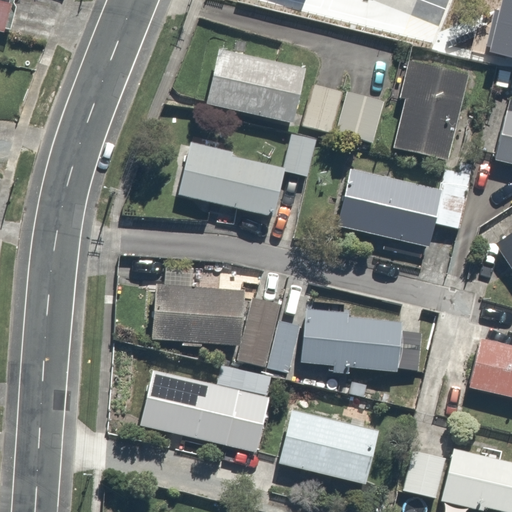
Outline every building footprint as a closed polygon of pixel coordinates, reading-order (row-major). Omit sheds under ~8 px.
[(10,0),(0,0),(0,33),(3,34),(10,0)] [(307,72),(218,53),(206,106),(296,126),(307,72)] [(362,61),(354,93),(383,101),(391,69),(362,61)] [(468,78),(411,65),(392,146),(449,159),(468,78)] [(333,137),(345,95),(315,86),(302,128),(333,137)] [(354,93),(350,92),(338,135),(373,144),(385,101),(383,101),(354,93)] [(511,94),(497,164),(511,167),(511,94)] [(316,141),(291,135),(282,169),(288,170),(308,175),(316,141)] [(288,170),(282,169),(190,147),(178,197),(276,221),(288,170)] [(472,164),(449,159),(441,191),(348,169),(335,226),(430,248),(435,227),(456,232),(472,164)] [(511,234),(495,245),(511,272),(511,234)] [(238,342),(247,297),(244,296),(155,292),(153,337),(238,342)] [(265,369),(277,322),(281,305),(247,297),(238,342),(234,361),(265,369)] [(423,326),(306,312),(300,361),(417,375),(423,326)] [(277,322),(265,369),(289,375),(300,327),(277,322)] [(511,350),(481,343),(469,390),(511,401),(511,350)] [(272,397),(152,371),(140,426),(259,453),(272,397)] [(381,433),(290,410),(277,464),(368,486),(381,433)] [(511,511),(511,460),(458,447),(444,502),(483,511),(511,511)] [(443,458),(411,450),(401,491),(433,498),(443,458)]
